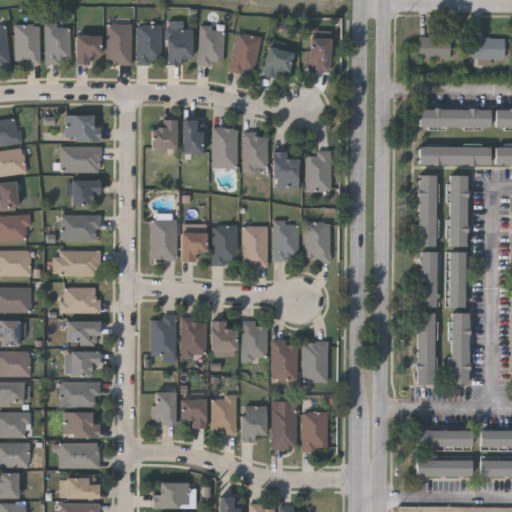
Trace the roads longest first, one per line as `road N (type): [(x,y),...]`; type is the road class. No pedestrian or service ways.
road 1 (secondary): [(377,481),(382,7)]
road 2 (residential): [(133,511),(134,92)]
road 3 (secondary): [(357,7),(361,423)]
road 4 (residential): [(309,115),(206,95),(0,95)]
road 5 (residential): [(135,455),(195,457),(279,479),(362,481)]
road 6 (residential): [(136,287),(306,299)]
road 7 (residential): [(382,7),(511,8)]
